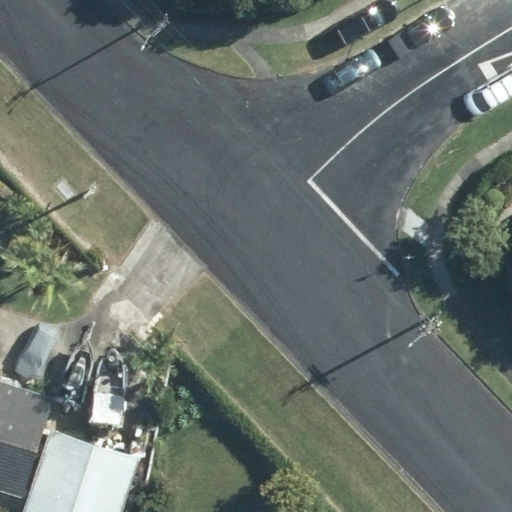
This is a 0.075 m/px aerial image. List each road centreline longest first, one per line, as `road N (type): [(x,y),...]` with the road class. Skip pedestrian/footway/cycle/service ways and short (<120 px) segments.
road 1 (tertiary): [(262,232),(508,511)]
road 2 (tertiary): [(511,29),(417,88),(262,232)]
road 3 (residential): [(56,0),(262,232)]
